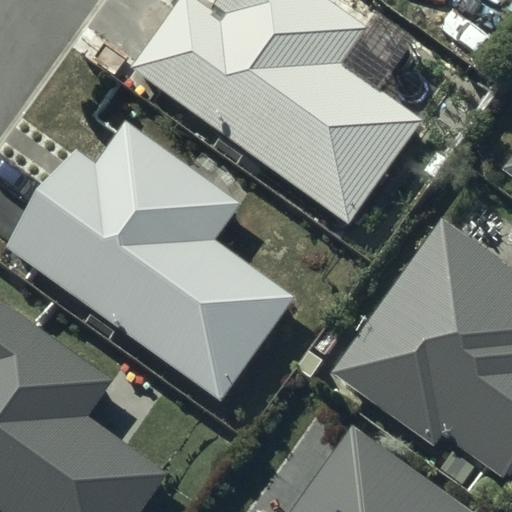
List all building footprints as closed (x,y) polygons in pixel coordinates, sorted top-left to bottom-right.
[(136,82),(353,239),(427,136),(348,79),(373,45),(311,0),(234,0),(215,27),(189,8),(136,82)] [(102,180),(84,167),(15,263),(226,415),(298,314),(219,257),(245,220),(132,139),(102,180)] [(511,283),(449,238),(338,391),(439,464),(448,451),(508,494),(511,488),(511,283)] [(0,511),(157,511),(173,491),(92,432),(117,398),(6,317),(0,324),(0,511)] [(454,511),(357,442),(306,511),(454,511)]
